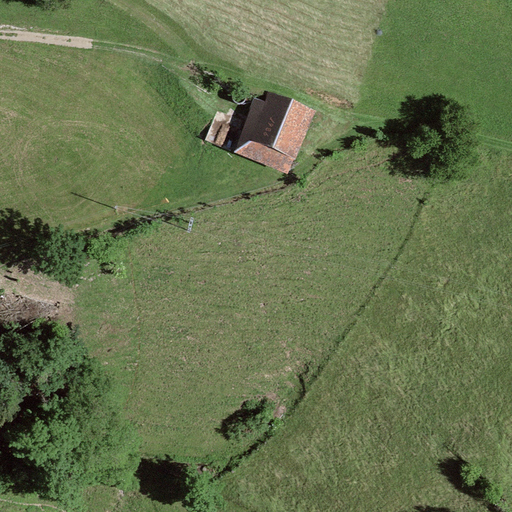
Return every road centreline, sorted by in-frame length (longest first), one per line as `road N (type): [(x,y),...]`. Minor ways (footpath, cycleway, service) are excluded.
road 1 (track): [(0,34),(143,54),(380,121)]
road 2 (track): [(380,121),(511,144)]
